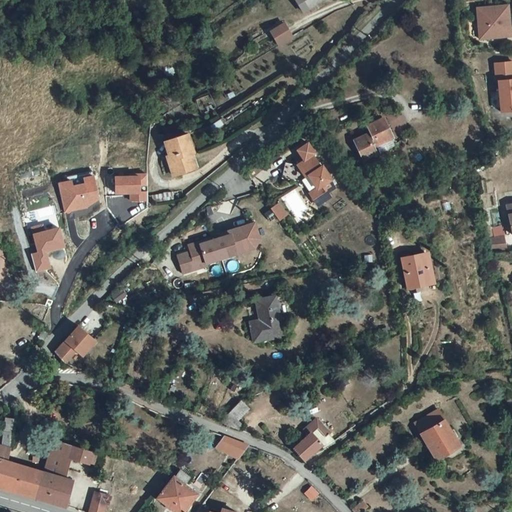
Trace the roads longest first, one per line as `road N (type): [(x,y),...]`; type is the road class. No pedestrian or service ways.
road 1 (residential): [(395,0),(266,136),(62,327),(35,372)]
road 2 (residential): [(347,511),(288,456),(73,377),(35,372)]
